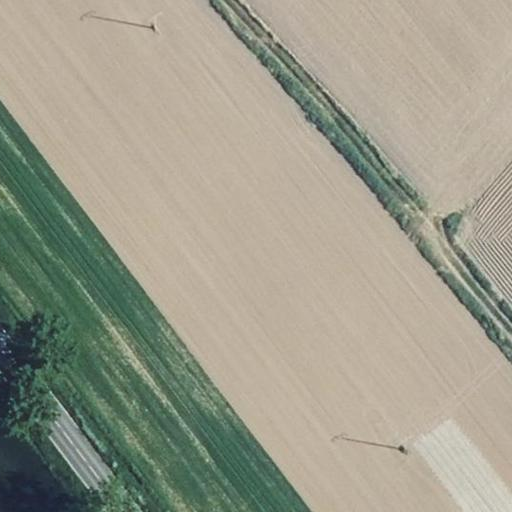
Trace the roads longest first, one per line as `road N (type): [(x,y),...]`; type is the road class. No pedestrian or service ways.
road 1 (track): [(511,327),(221,0)]
road 2 (secondary): [(0,350),(122,511)]
